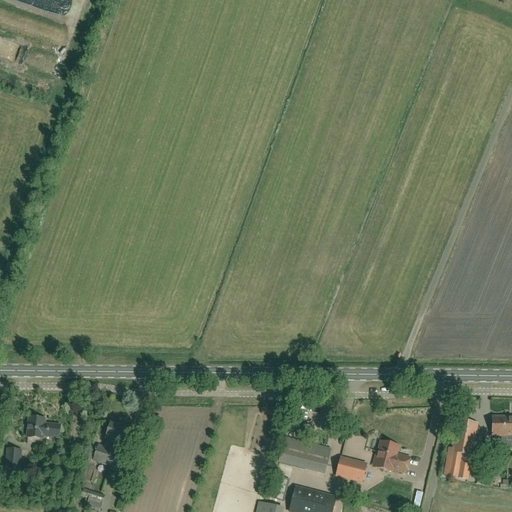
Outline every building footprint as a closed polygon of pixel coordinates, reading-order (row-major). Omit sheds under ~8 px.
[(66,15),(70,9),(63,4),(59,10),(66,15)] [(507,428),(507,419),(492,418),(491,437),(506,438),(506,428),(507,428)] [(59,439),(60,426),(45,425),(45,420),(29,419),(27,439),(44,440),(44,438),(59,439)] [(466,481),(476,426),(457,422),(452,451),(448,450),(443,477),(466,481)] [(126,446),(131,429),(112,423),(106,441),(104,449),(98,447),(94,462),(114,468),(118,453),(114,452),(116,444),(126,446)] [(326,467),(330,450),(284,438),(279,459),(280,459),(281,456),(326,467)] [(374,468),(383,470),(391,472),(392,471),(405,475),(409,459),(395,456),(397,448),(393,447),(392,445),(386,444),(384,445),(380,444),(377,453),(375,453),(373,460),(376,461),(374,468)] [(19,482),(22,452),(8,450),(5,481),(19,482)] [(366,465),(340,458),(335,477),(361,483),(366,465)] [(289,480),(275,477),(270,498),(284,502),(289,480)] [(87,507),(100,511),(106,496),(85,488),(82,497),(89,500),(87,507)] [(291,508),(308,511),(332,511),(336,499),(295,488),(291,508)] [(256,511),(276,511),(277,508),(259,503),(256,511)]
